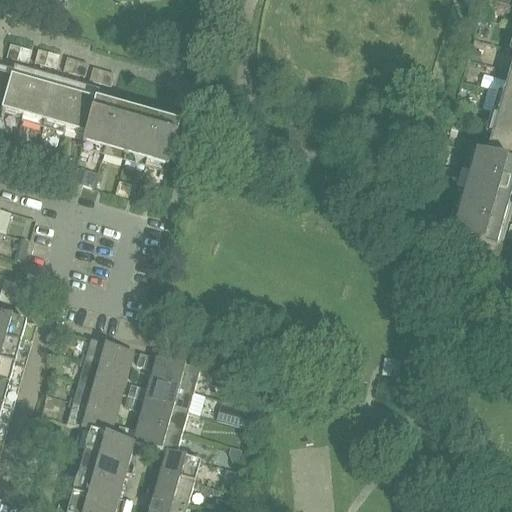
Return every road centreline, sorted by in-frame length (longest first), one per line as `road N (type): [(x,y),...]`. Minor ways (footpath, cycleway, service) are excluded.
road 1 (residential): [(55,288),(115,305),(138,221),(78,204)]
road 2 (residential): [(18,425),(55,288)]
road 3 (residential): [(18,425),(68,442),(48,511)]
